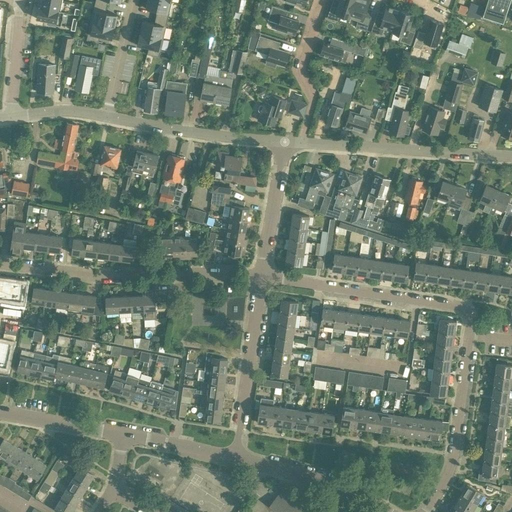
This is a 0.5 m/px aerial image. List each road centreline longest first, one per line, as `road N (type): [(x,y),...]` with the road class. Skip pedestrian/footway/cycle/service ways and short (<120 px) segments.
road 1 (unclassified): [(0,264),(101,276),(258,275)]
road 2 (unclassified): [(468,336),(466,313),(457,306),(258,275)]
road 3 (unclassified): [(303,142),(511,158)]
road 4 (unclassified): [(234,458),(258,275)]
road 5 (unclassified): [(424,511),(453,454),(468,336)]
road 6 (unclassified): [(106,117),(283,142)]
road 7 (residential): [(387,511),(324,481),(234,458)]
road 8 (residential): [(303,142),(313,95),(301,66),(322,0)]
road 9 (unclassified): [(258,275),(283,142)]
road 10 (residential): [(124,434),(0,412)]
road 11 (residential): [(106,117),(133,0)]
